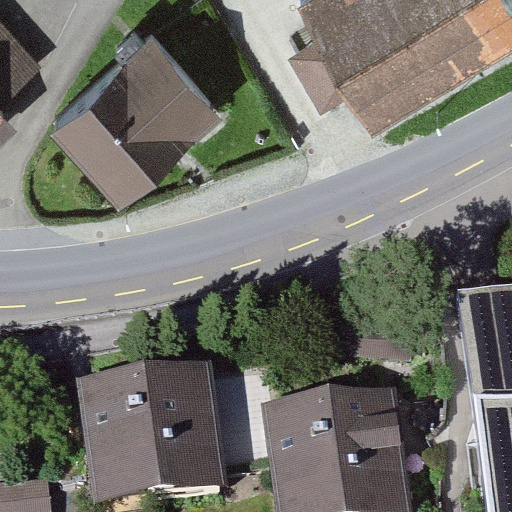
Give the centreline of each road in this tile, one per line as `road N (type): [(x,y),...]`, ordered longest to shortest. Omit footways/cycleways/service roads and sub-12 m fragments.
road 1 (residential): [(0,352),(200,320),(331,270),(371,233),(399,185)]
road 2 (secondary): [(399,185),(283,227),(138,265),(0,286)]
road 3 (secondary): [(511,128),(399,185)]
